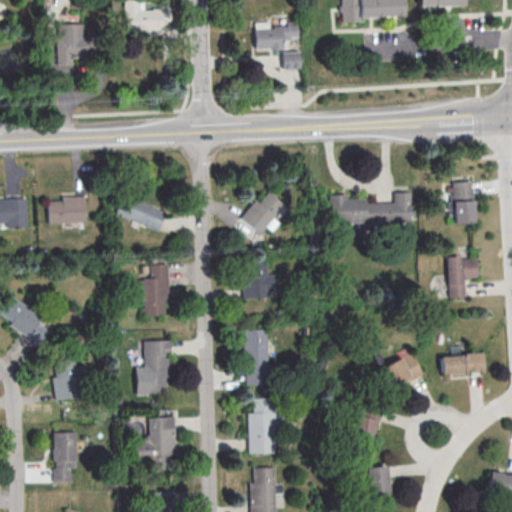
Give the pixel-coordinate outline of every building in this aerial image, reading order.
[(170,20),(169,6),(138,8),(137,0),(123,0),(125,32),(162,31),(161,20),(170,20)] [(403,15),(402,0),(339,0),(340,22),(359,21),(359,17),(403,15)] [(254,49),(282,48),(282,38),(297,37),(296,20),(285,20),(286,25),(269,26),(268,21),(253,22),(254,49)] [(81,22),(55,23),(57,64),(69,63),(69,57),(88,57),(87,35),(82,35),(81,22)] [(299,51),(281,51),(281,67),(299,67),(299,51)] [(470,180),(451,181),(452,222),(472,221),(470,180)] [(266,189),(257,201),(254,198),(238,217),(257,233),(283,203),(266,189)] [(328,194),(329,224),(410,221),(408,191),(392,192),(392,201),(364,202),(364,197),(346,197),(345,193),(328,194)] [(156,229),(163,210),(122,193),(114,212),(156,229)] [(45,203),(60,202),(59,197),(83,196),(84,222),(46,224),(45,203)] [(0,201),(4,201),(3,199),(24,198),(25,228),(5,229),(4,224),(0,224),(0,201)] [(463,296),(463,276),(476,276),(475,256),(445,257),(447,296),(463,296)] [(237,258),(238,296),(267,295),(267,290),(278,290),(277,272),(265,273),(264,257),(237,258)] [(148,263),(149,276),(134,276),(135,298),(142,298),(142,314),(164,313),(163,300),(168,299),(167,262),(148,263)] [(49,331),(39,346),(8,325),(10,321),(0,314),(0,309),(9,295),(41,317),(37,323),(49,331)] [(242,327),(245,383),(268,382),(266,326),(242,327)] [(142,339),(143,391),(164,390),(164,376),(169,376),(168,339),(142,339)] [(398,358),(378,367),(388,388),(419,373),(407,346),(395,351),(398,358)] [(480,371),(480,353),(439,354),(440,372),(480,371)] [(52,363),(73,360),(74,367),(84,365),(87,386),(77,388),(79,396),(53,400),(50,378),(54,377),(52,363)] [(251,396),(252,411),(244,411),(246,453),(276,451),(273,411),(277,411),(276,395),(251,396)] [(377,411),(353,407),(347,436),(371,441),(377,411)] [(146,416),(147,433),(133,449),(134,469),(176,466),(173,415),(146,416)] [(51,433),(74,432),(75,468),(69,469),(69,482),(51,483),(50,469),(53,469),(53,462),(51,462),(50,449),(52,449),(51,433)] [(247,466),(248,511),(274,511),(273,465),(247,466)] [(364,466),(366,494),(387,493),(385,465),(364,466)] [(487,494),(503,495),(503,505),(511,504),(511,472),(488,472),(487,494)] [(145,491),(145,511),(175,511),(174,489),(145,491)]
